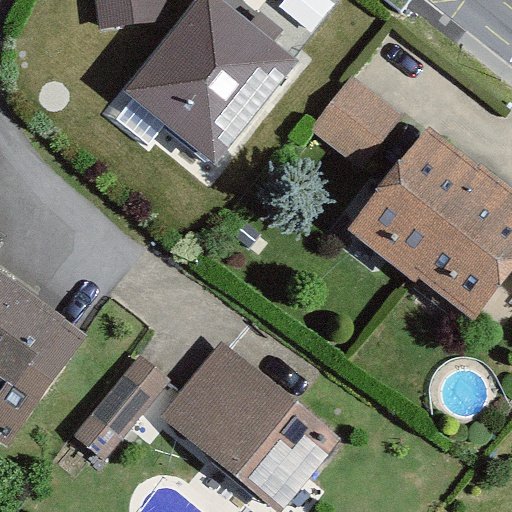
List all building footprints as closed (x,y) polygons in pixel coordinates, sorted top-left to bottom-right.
[(105,0),(106,24),(181,18),(178,0),(105,0)] [(301,64),(213,0),(205,0),(133,97),(225,166),(301,64)] [(359,80),(322,133),(390,180),(433,131),(359,80)] [(511,285),(511,197),(428,138),(357,238),(483,326),(511,285)] [(0,237),(0,443),(13,453),(94,342),(0,275),(0,261),(11,246),(0,237)] [(289,511),(344,442),(228,351),(173,422),(287,511),(289,511)] [(140,354),(77,439),(110,459),(174,379),(140,354)]
